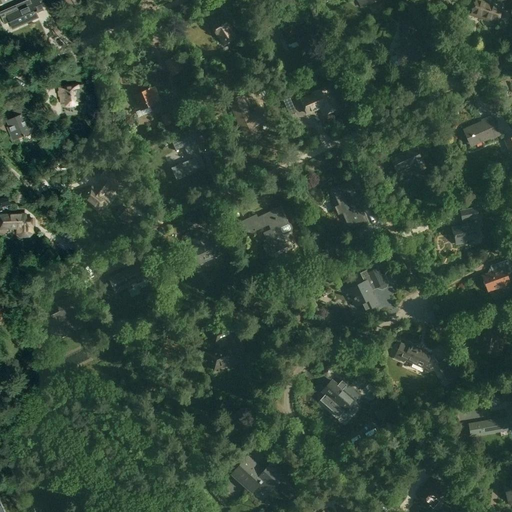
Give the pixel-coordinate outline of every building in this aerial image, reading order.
[(31,0),(29,1),(31,3),(6,15),(1,18),(4,25),(9,22),(12,28),(37,17),(35,13),(42,9),(37,0),(31,0)] [(425,0),(428,5),(433,3),(437,11),(452,4),(449,0),(425,0)] [(475,0),(470,15),(496,24),(503,3),(501,2),(501,1),(497,0),(475,0)] [(304,10),(314,31),(325,25),(315,5),(304,10)] [(429,20),(423,8),(412,13),(418,25),(429,20)] [(230,26),(224,17),(222,14),(209,22),(211,25),(211,26),(216,35),(217,34),(224,45),(237,37),(230,26)] [(391,57),(389,59),(389,62),(391,65),(393,67),(396,67),(401,65),(411,61),(428,54),(425,46),(423,47),(414,27),(416,27),(412,18),(399,24),(403,32),(399,34),(404,45),(394,50),(396,55),(391,57)] [(284,39),(284,40),(284,42),(285,42),(285,43),(286,44),(287,44),(288,44),(296,40),(297,43),(308,37),(302,23),(296,26),(295,24),(280,32),(277,25),(268,29),(274,41),(284,36),(285,37),(284,39)] [(253,41),(247,32),(237,38),(243,47),(253,41)] [(174,56),(166,61),(173,75),(182,70),(174,56)] [(228,67),(215,75),(221,85),(234,77),(228,67)] [(76,104),(76,102),(84,100),(82,84),(59,88),(61,104),(65,103),(66,105),(76,104)] [(314,94),(301,100),(307,113),(316,109),(316,108),(320,106),(323,115),(339,108),(328,85),(313,92),(314,94)] [(162,106),(160,101),(155,89),(150,92),(149,89),(136,96),(142,109),(149,105),(152,111),(162,106)] [(32,105),(43,118),(51,111),(40,99),(32,105)] [(245,136),(256,131),(254,126),(264,121),(260,111),(250,115),(244,103),(232,108),(240,125),(234,127),(235,128),(241,125),(245,136)] [(16,117),(8,120),(12,131),(10,132),(12,139),(15,137),(15,138),(36,129),(31,117),(29,118),(25,107),(14,111),(16,117)] [(175,118),(181,131),(198,123),(193,111),(175,118)] [(173,122),(169,113),(161,116),(165,126),(173,122)] [(491,116),(485,119),(485,120),(463,130),(470,145),(490,137),(490,138),(499,134),(491,116)] [(191,134),(173,142),(176,150),(185,146),(190,159),(180,164),(184,174),(200,167),(200,166),(205,164),(196,144),(207,139),(203,129),(191,134)] [(425,168),(415,146),(390,158),(397,172),(412,165),(415,172),(425,168)] [(102,195),(109,187),(114,191),(123,179),(106,167),(97,179),(102,182),(95,189),(92,187),(84,197),(99,209),(103,204),(106,206),(110,201),(102,195)] [(341,204),(345,212),(343,213),(350,229),(368,221),(350,182),(332,190),(339,205),(341,204)] [(136,214),(127,207),(119,217),(128,224),(136,214)] [(258,220),(256,215),(237,224),(243,236),(269,224),(272,230),(264,233),(273,253),(287,247),(281,234),(282,234),(284,234),(292,231),(293,228),(291,224),(287,222),(280,207),(264,215),(265,217),(258,220)] [(466,242),(465,239),(477,237),(474,223),(473,223),(472,218),(478,216),(476,207),(460,211),(462,220),(465,219),(466,225),(452,228),(454,236),(456,244),(466,242)] [(25,227),(25,226),(31,226),(31,219),(25,219),(25,214),(0,214),(0,229),(6,229),(6,228),(25,227)] [(192,240),(194,246),(190,248),(191,249),(189,249),(191,254),(190,254),(192,257),(194,256),(198,264),(226,251),(219,236),(208,241),(205,234),(192,240)] [(339,258),(359,249),(354,239),(334,248),(339,258)] [(509,284),(506,274),(511,272),(511,258),(501,262),(503,268),(482,276),(488,291),(509,284)] [(108,278),(115,293),(149,276),(142,262),(108,278)] [(353,287),(344,292),(349,301),(351,300),(354,306),(360,304),(363,310),(378,304),(371,290),(377,288),(381,289),(386,287),(387,283),(385,277),(380,275),(376,266),(360,273),(364,281),(353,287)] [(67,319),(45,330),(51,342),(78,328),(84,323),(77,308),(74,309),(68,298),(58,303),(63,313),(64,313),(67,319)] [(484,336),(480,350),(495,354),(498,343),(504,345),(508,326),(488,321),(486,329),(484,328),(481,336),(484,336)] [(235,360),(228,344),(226,345),(224,339),(232,335),(227,323),(209,331),(214,343),(216,342),(219,348),(206,354),(213,369),(221,366),(222,368),(228,365),(228,363),(235,360)] [(430,353),(423,350),(422,351),(418,350),(419,348),(410,344),(409,347),(401,344),(394,358),(403,362),(404,359),(423,368),(430,353)] [(0,346),(0,359),(8,384),(14,382),(11,373),(8,374),(5,363),(11,361),(5,345),(0,346)] [(437,364),(447,380),(460,372),(450,356),(437,364)] [(348,394),(331,380),(322,391),(332,400),(329,403),(342,414),(344,412),(345,413),(356,400),(348,393),(348,394)] [(505,407),(507,418),(498,419),(500,431),(511,428),(511,394),(489,398),(491,410),(505,407)] [(382,425),(398,416),(392,405),(376,413),(382,425)] [(471,436),(485,433),(483,422),(469,424),(471,436)] [(427,450),(416,463),(428,474),(440,462),(427,450)] [(255,487),(255,488),(256,487),(266,495),(284,475),(270,463),(261,474),(255,469),(258,466),(247,456),(231,474),(251,492),(255,487)] [(511,473),(509,474),(511,480),(503,483),(509,504),(511,502),(511,473)] [(428,508),(444,489),(432,478),(417,494),(423,499),(421,501),(428,508)] [(7,508),(12,505),(8,498),(3,500),(7,508)]
